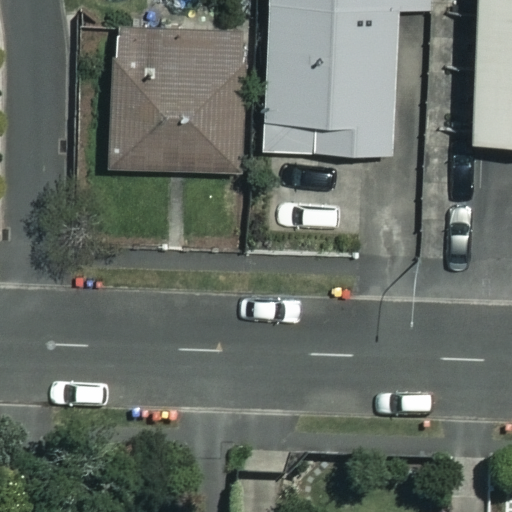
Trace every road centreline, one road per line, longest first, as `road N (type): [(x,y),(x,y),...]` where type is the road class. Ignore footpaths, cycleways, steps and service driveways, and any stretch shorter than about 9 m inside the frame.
road 1 (residential): [(29,343),(511,361)]
road 2 (residential): [(31,0),(29,343)]
